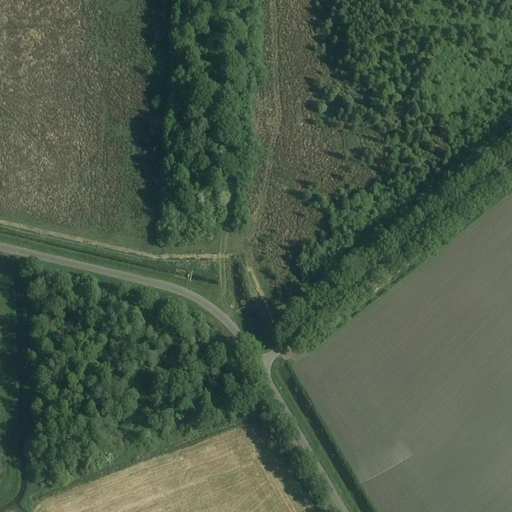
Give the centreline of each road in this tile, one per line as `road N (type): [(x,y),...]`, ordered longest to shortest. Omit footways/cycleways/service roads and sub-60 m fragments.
road 1 (unclassified): [(258,365),(511,164)]
road 2 (unclassified): [(258,365),(221,316),(194,296),(0,247)]
road 3 (unclassified): [(345,511),(258,365)]
